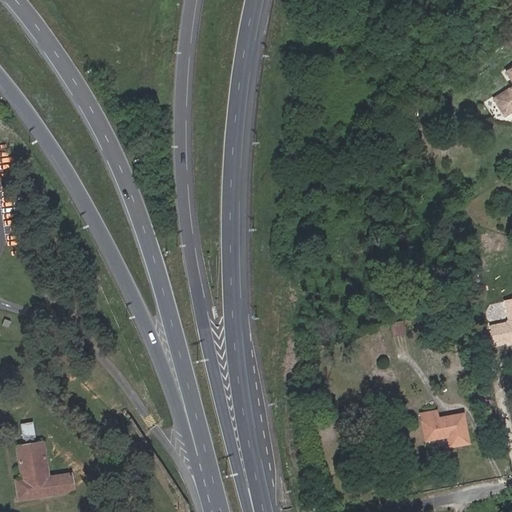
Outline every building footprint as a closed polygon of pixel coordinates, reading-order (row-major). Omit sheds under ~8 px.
[(509,322),(492,326),(496,344),(511,339),(511,298),(506,300),(510,319),(509,322)] [(406,336),(403,323),(389,326),(392,339),(406,336)] [(468,443),(462,414),(437,418),(436,410),(420,413),(424,440),(446,437),(448,446),(468,443)] [(32,423),(20,425),(22,439),(24,439),(32,438),(34,437),(32,423)] [(32,438),(24,439),(25,446),(32,445),(32,438)] [(21,486),(16,487),(17,501),(72,492),(69,475),(46,478),(41,443),(32,445),(25,446),(16,447),(20,481),(21,486)]
